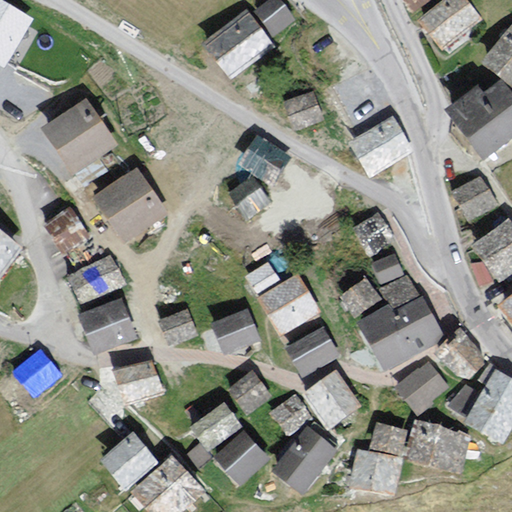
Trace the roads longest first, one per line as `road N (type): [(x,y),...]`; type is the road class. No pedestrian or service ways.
road 1 (residential): [(58,0),(360,181),(401,213),(429,253),(452,256)]
road 2 (residential): [(447,328),(395,376),(332,369),(302,381),(212,358),(83,360),(32,342)]
road 3 (residential): [(32,342),(50,317),(48,269),(0,150)]
road 4 (residential): [(432,142),(434,96),(389,0)]
road 5 (tertiary): [(511,363),(476,319),(452,256)]
